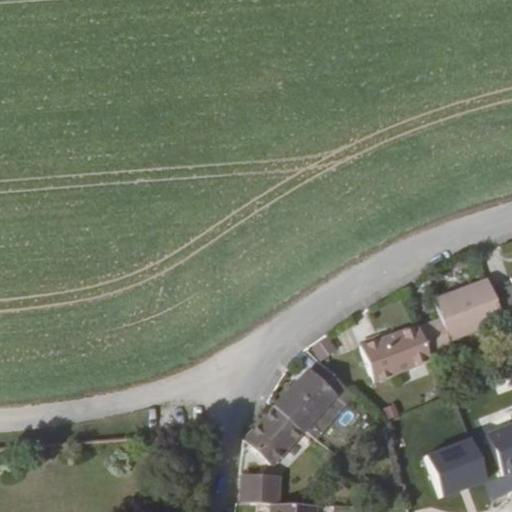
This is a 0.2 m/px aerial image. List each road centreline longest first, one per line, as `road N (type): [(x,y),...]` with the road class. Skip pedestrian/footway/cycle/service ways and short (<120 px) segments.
road 1 (residential): [(511,219),(419,245),(214,371),(205,511)]
road 2 (track): [(214,371),(124,403),(0,419)]
